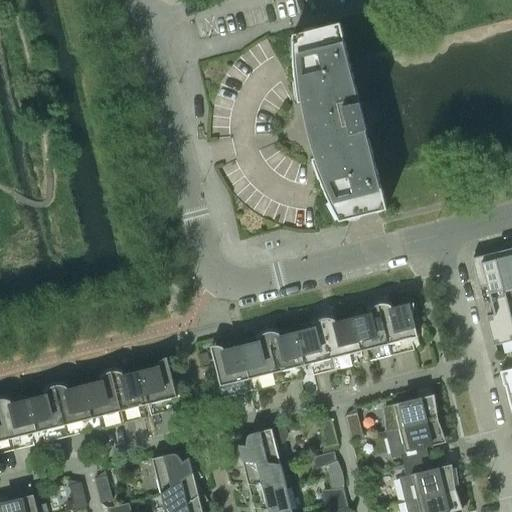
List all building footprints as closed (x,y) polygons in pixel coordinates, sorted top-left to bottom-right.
[(340,23),(315,29),(313,28),(312,28),(310,28),(308,28),(307,28),(305,29),(304,30),(302,31),(301,32),(293,34),(293,55),(294,70),(298,103),(304,101),(305,107),(306,114),(308,120),(309,126),(311,132),(314,145),(316,151),(318,157),(312,158),(316,170),(320,180),(324,190),(329,202),(334,211),(339,221),(348,219),(349,219),(351,220),(353,220),(354,220),(356,219),(358,219),(359,218),(360,217),(362,215),(387,209),(340,23)] [(511,296),(511,254),(507,256),(506,250),(493,253),(504,296),(505,298),(506,298),(511,296)] [(493,253),(473,258),(480,287),(486,285),(490,300),(504,296),(493,253)] [(504,296),(490,300),(494,314),(487,316),(494,345),(511,340),(511,321),(506,298),(505,298),(504,296)] [(382,303),(380,304),(378,304),(390,350),(419,343),(412,317),(414,302),(391,308),(391,305),(389,305),(387,304),(384,303),(382,303)] [(369,314),(352,318),(362,357),(390,350),(378,304),(376,305),(374,306),(372,307),(370,309),(368,311),(369,314)] [(326,317),(324,318),(323,318),(334,364),(362,357),(352,318),(335,322),(335,319),(333,319),(331,318),(328,317),(326,317)] [(313,328),(296,332),(306,371),(334,364),(323,318),(320,319),(318,320),(316,321),(314,323),(313,325),(313,328)] [(449,330),(446,318),(435,321),(438,332),(449,330)] [(270,331),(268,332),(267,332),(278,378),(306,371),(296,332),(280,336),(279,333),(277,333),(275,332),(273,331),(270,331)] [(257,342),(241,346),(250,385),(278,378),(267,332),(264,333),(262,334),(260,335),(259,337),(257,339),(257,342)] [(241,346),(224,350),(223,347),(220,346),(217,346),(216,345),(213,345),(210,346),(216,370),(211,371),(218,399),(230,396),(229,390),(250,385),(241,346)] [(157,367),(140,371),(150,410),(179,403),(169,364),(167,357),(164,358),(163,358),(160,360),(158,362),(156,364),(157,367)] [(511,412),(511,368),(501,371),(511,412)] [(101,381),(84,385),(94,424),(122,417),(110,371),(108,372),(106,373),(104,374),(102,376),(101,377),(100,378),(101,381)] [(115,371),(112,371),(110,371),(122,417),(150,410),(140,371),(123,375),(123,373),(120,371),(117,371),(115,371)] [(45,395),(28,399),(38,438),(66,431),(55,385),(52,386),(50,387),(48,388),(46,390),(44,392),(45,395)] [(58,385),(56,385),(55,385),(66,431),(94,424),(84,385),(68,389),(67,387),(65,386),(63,385),(60,385),(58,385)] [(438,419),(434,394),(432,394),(431,393),(431,392),(430,391),(429,391),(428,390),(427,390),(426,390),(423,390),(422,390),(421,391),(420,391),(420,392),(419,393),(419,394),(418,396),(418,397),(418,398),(419,400),(415,401),(414,399),(382,407),(385,428),(385,432),(438,419)] [(2,399),(0,398),(0,404),(10,445),(38,438),(28,399),(12,403),(11,401),(9,400),(7,399),(5,399),(2,399)] [(0,447),(10,445),(0,404),(0,447)] [(357,413),(345,416),(351,440),(363,437),(357,413)] [(337,444),(331,419),(319,422),(325,447),(337,444)] [(446,442),(438,419),(385,432),(392,458),(401,456),(403,464),(429,458),(426,445),(430,444),(431,446),(446,442)] [(280,464),(276,445),(284,443),(288,436),(286,425),(251,433),(250,434),(249,434),(248,435),(247,436),(247,437),(246,438),(245,445),(238,445),(236,459),(280,464)] [(152,458),(160,493),(197,469),(189,457),(183,461),(178,455),(177,454),(175,453),(173,453),(152,458)] [(455,488),(451,464),(436,468),(437,470),(432,471),(429,458),(403,464),(406,476),(398,478),(404,501),(455,488)] [(280,464),(236,459),(235,469),(244,468),(242,483),(286,487),(280,464)] [(325,465),(328,477),(342,473),(341,470),(340,467),(338,463),(337,460),(325,465)] [(197,469),(160,493),(165,511),(173,511),(203,492),(195,481),(202,477),(197,469)] [(342,473),(328,477),(331,489),(344,488),(344,485),(344,481),(343,477),(342,473)] [(107,475),(95,478),(101,503),(113,500),(107,475)] [(87,506),(81,482),(69,485),(75,510),(87,506)] [(286,487),(242,483),(241,492),(250,492),(248,507),(292,511),(286,487)] [(462,511),(463,511),(455,488),(404,501),(406,511),(462,511)] [(203,492),(173,511),(206,511),(201,504),(208,501),(203,492)] [(48,511),(46,503),(36,506),(33,494),(16,499),(16,501),(12,502),(11,500),(8,501),(7,499),(6,498),(5,497),(4,496),(1,496),(0,496),(0,511),(48,511)]
